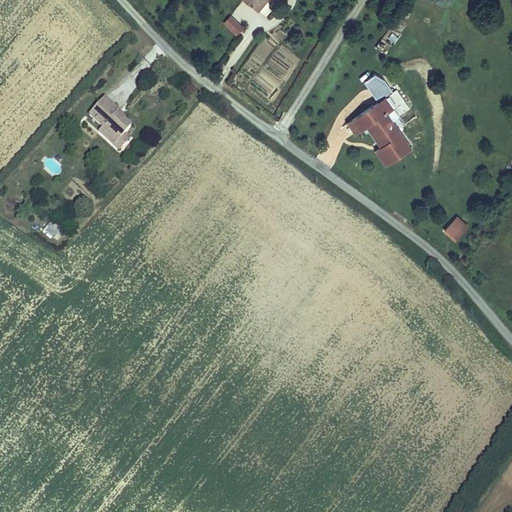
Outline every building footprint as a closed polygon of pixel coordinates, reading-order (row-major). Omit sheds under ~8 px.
[(244,0),(258,10),(265,0),(244,0)] [(242,27),(228,17),(223,23),(237,33),(242,27)] [(125,115),(104,97),(89,115),(103,127),(99,131),(115,146),(127,132),(132,126),(123,117),(125,115)] [(381,102),(390,114),(396,111),(387,98),(381,102)] [(410,150),(387,116),(390,114),(381,102),(355,119),(362,129),(369,124),(384,146),(376,151),(386,166),(410,150)] [(127,132),(115,146),(121,150),(132,137),(127,132)] [(42,232),(52,240),(59,232),(50,224),(42,232)] [(446,241),(458,247),(467,233),(455,226),(446,241)]
